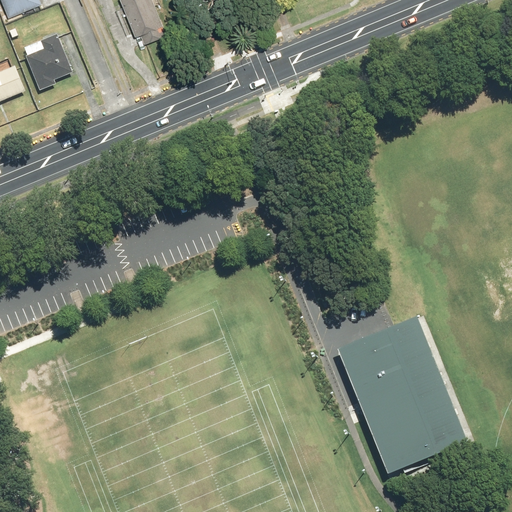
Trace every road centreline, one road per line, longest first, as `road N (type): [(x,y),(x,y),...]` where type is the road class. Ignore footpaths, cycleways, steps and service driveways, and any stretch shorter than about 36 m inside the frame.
road 1 (primary): [(116,133),(441,0)]
road 2 (residential): [(65,0),(116,133)]
road 3 (primary): [(0,181),(116,133)]
